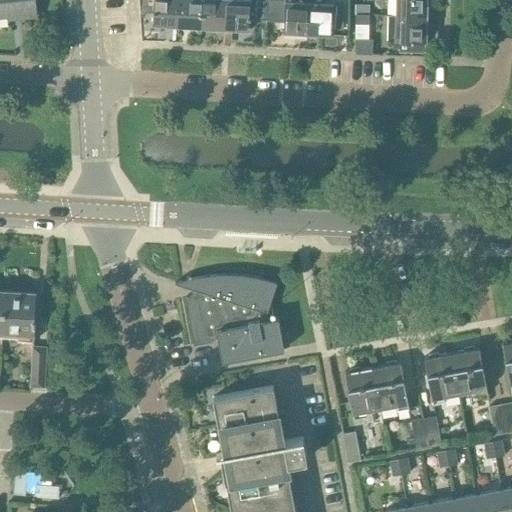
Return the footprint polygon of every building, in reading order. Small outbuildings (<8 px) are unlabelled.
[(0,0),(0,16),(9,16),(9,19),(36,16),(34,0),(0,0)] [(153,0),(152,24),(176,26),(177,0),(153,0)] [(177,0),(176,26),(200,27),(201,0),(177,0)] [(201,0),(200,27),(224,29),(226,0),(201,0)] [(226,0),(224,29),(249,30),(250,18),(267,19),(268,0),(226,0)] [(284,0),(283,32),(307,33),(309,0),(284,0)] [(309,0),(307,33),(332,35),(334,1),(327,1),(326,0),(309,0)] [(428,16),(428,0),(394,0),(394,15),(388,15),(428,16)] [(355,15),(367,15),(368,5),(355,5),(355,15)] [(367,15),(355,15),(355,23),(367,23),(367,15)] [(428,16),(388,15),(388,40),(398,41),(398,50),(425,52),(426,41),(427,41),(428,16)] [(191,277),(182,280),(175,282),(193,288),(191,295),(185,296),(194,344),(212,340),(212,338),(218,337),(222,360),(284,349),(278,316),(269,318),(267,311),(277,281),(267,278),(258,276),(249,275),(240,274),(231,273),(221,273),(217,273),(207,274),(197,276),(191,277)] [(37,290),(4,288),(2,335),(18,336),(17,339),(34,340),(37,290)] [(511,339),(501,342),(511,395),(511,339)] [(30,386),(45,387),(47,345),(32,344),(30,386)] [(451,351),(458,392),(474,389),(475,395),(487,393),(478,346),(451,351)] [(458,392),(451,351),(423,357),(432,403),(444,401),(443,395),(458,392)] [(373,367),(380,407),(395,404),(396,410),(408,407),(399,361),(373,367)] [(380,407),(373,367),(346,372),(354,417),(366,415),(365,410),(380,407)] [(303,436),(286,440),(276,442),(271,416),(279,415),(273,385),(213,396),(223,451),(216,453),(217,454),(220,454),(225,481),(226,481),(231,509),(232,509),(233,511),(288,511),(278,453),(286,451),(288,462),(307,458),(303,436)] [(511,400),(500,403),(506,432),(511,430),(511,400)] [(506,432),(500,403),(488,405),(493,434),(506,432)] [(422,417),(427,446),(440,444),(435,415),(422,417)] [(427,446),(422,417),(410,420),(414,438),(407,439),(409,450),(427,446)] [(355,430),(342,432),(348,461),(361,459),(355,430)] [(505,454),(502,439),(491,441),(494,456),(505,454)] [(484,442),(486,457),(494,456),(491,441),(484,442)] [(455,448),(445,450),(448,465),(458,463),(455,448)] [(448,465),(445,450),(437,451),(439,467),(448,465)] [(411,473),(408,457),(397,459),(400,475),(411,473)] [(389,460),(392,476),(400,475),(397,459),(389,460)] [(511,511),(511,486),(500,489),(504,511),(511,511)] [(504,511),(500,489),(477,493),(480,511),(504,511)] [(480,511),(477,493),(453,497),(456,511),(480,511)] [(456,511),(453,497),(429,502),(431,511),(456,511)] [(431,511),(429,502),(406,506),(407,511),(431,511)]
